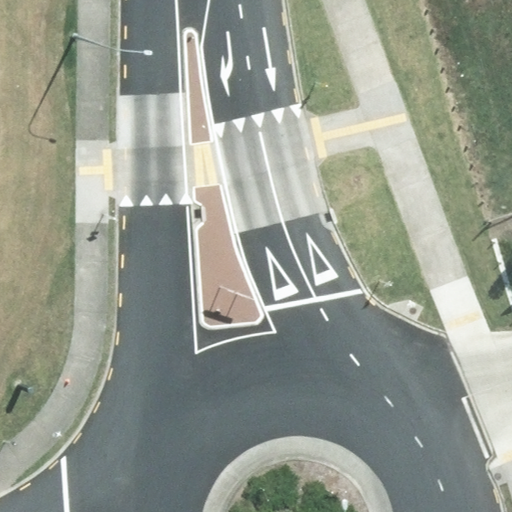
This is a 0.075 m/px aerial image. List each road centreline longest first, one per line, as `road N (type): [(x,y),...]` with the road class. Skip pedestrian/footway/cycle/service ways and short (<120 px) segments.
road 1 (primary): [(159,464),(166,0)]
road 2 (primary): [(208,0),(216,57),(275,240),(356,390)]
road 3 (primary): [(159,464),(186,425),(224,396),(269,380),(313,379),(356,390)]
road 4 (primary): [(356,390),(401,418),(423,445),(446,511)]
road 5 (unclassified): [(40,511),(159,464)]
